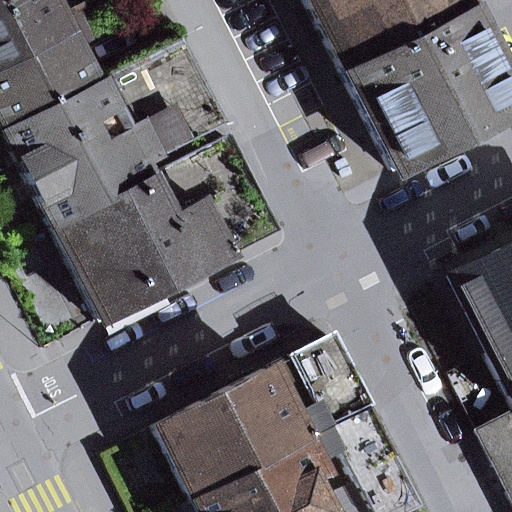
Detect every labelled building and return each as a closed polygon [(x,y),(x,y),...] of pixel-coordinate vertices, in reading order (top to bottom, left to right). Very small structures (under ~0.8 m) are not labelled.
[(44,0),(10,0),(0,5),(0,67),(76,29),(71,18),(57,25),(44,0)] [(92,0),(100,15),(129,0),(92,0)] [(299,0),(314,27),(366,0),(299,0)] [(457,0),(366,0),(314,27),(336,70),(388,43),(388,42),(431,20),(432,22),(461,7),(457,0)] [(388,171),(511,108),(461,7),(432,22),(431,20),(388,42),(388,43),(336,70),(388,171)] [(76,29),(0,67),(0,131),(89,86),(87,83),(69,47),(82,41),(76,29)] [(140,179),(133,166),(216,124),(174,39),(104,75),(129,124),(116,131),(91,82),(87,83),(89,86),(0,131),(0,138),(46,228),(140,179)] [(94,322),(271,231),(223,136),(140,179),(46,228),(94,322)] [(510,413),(511,411),(511,240),(503,245),(441,277),(510,413)] [(321,427),(362,407),(326,336),(261,369),(296,440),(297,440),(321,427)] [(261,369),(148,427),(184,497),(296,440),(261,369)] [(351,486),(363,511),(404,511),(413,508),(362,407),(321,427),(351,486)] [(511,411),(510,413),(473,432),(511,508),(511,411)] [(319,511),(304,483),(316,477),(297,440),(296,440),(184,497),(191,511),(319,511)] [(363,511),(351,486),(330,497),(337,511),(363,511)]
